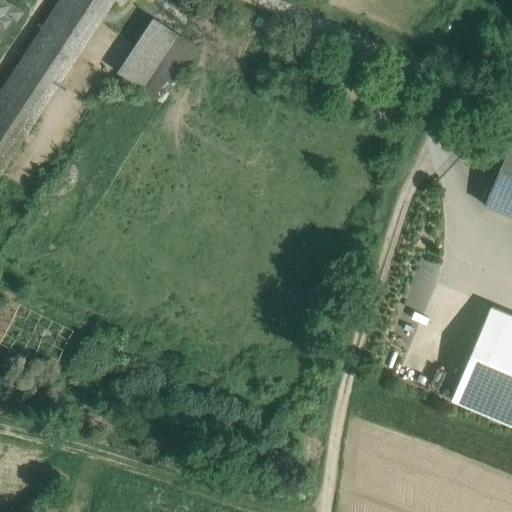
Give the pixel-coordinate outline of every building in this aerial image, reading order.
[(70,0),(0,107),(0,172),(113,0),(70,0)] [(0,0),(0,41),(14,20),(17,22),(24,11),(6,0),(0,0)] [(60,0),(0,92),(0,107),(70,0),(60,0)] [(154,18),(118,72),(142,88),(177,34),(154,18)] [(511,139),(484,205),(511,216),(511,139)] [(511,315),(491,307),(452,400),(511,425),(511,315)]
